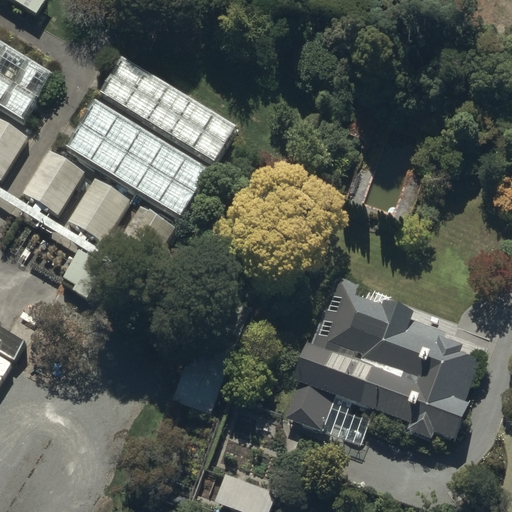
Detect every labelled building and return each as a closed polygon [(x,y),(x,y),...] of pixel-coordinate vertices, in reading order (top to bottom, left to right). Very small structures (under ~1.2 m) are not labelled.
[(48,2),(44,0),(1,0),(36,21),(48,2)] [(0,114),(24,129),(53,83),(0,50),(0,114)] [(239,135),(124,64),(102,99),(217,170),(235,142),(239,135)] [(183,225),(211,178),(97,111),(69,157),(183,225)] [(28,144),(0,126),(0,184),(3,186),(28,144)] [(85,178),(50,157),(24,199),(59,220),(85,178)] [(130,206),(96,186),(70,229),(104,250),(130,206)] [(176,234),(141,214),(116,255),(151,276),(176,234)] [(360,290),(336,283),(310,352),(306,351),(293,388),(297,390),(284,424),(323,437),(334,404),(409,429),(406,438),(431,447),(434,439),(455,447),(469,412),(464,410),(479,367),(460,360),(462,352),(444,345),(446,338),(412,326),(414,318),(383,308),(381,313),(355,304),(360,290)] [(213,420),(246,332),(206,317),(173,405),(213,420)] [(24,350),(0,334),(0,358),(14,367),(24,350)]
